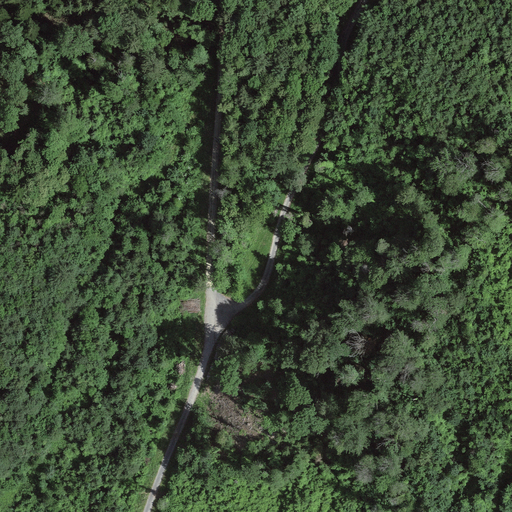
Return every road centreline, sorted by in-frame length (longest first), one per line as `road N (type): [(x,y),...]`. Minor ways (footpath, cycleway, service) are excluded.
road 1 (unclassified): [(367,0),(346,38),(321,138),(286,211),(270,271),(256,296),(225,305),(149,511)]
road 2 (track): [(220,0),(211,281),(225,305)]
